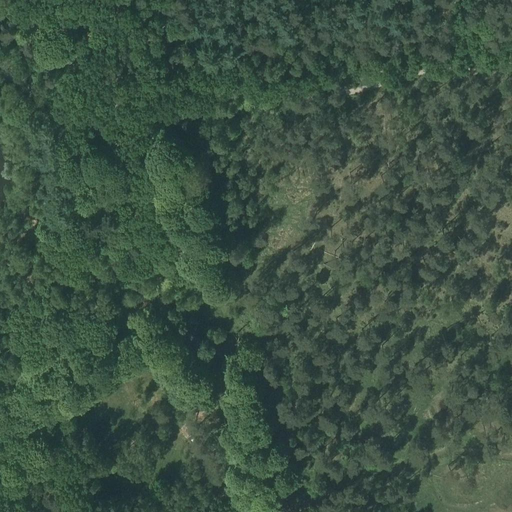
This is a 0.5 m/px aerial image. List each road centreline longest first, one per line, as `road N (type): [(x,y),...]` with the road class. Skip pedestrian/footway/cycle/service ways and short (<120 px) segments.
road 1 (track): [(287,511),(231,408),(170,320),(116,136),(80,113)]
road 2 (track): [(80,113),(317,97),(417,67),(511,63)]
road 3 (track): [(61,398),(67,382),(170,320)]
